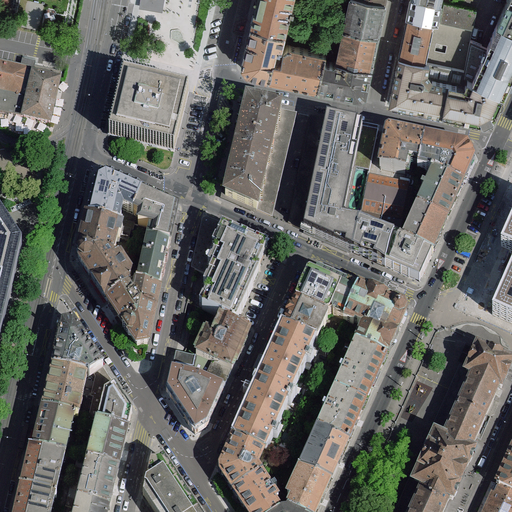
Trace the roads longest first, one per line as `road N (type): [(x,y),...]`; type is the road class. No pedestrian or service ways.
road 1 (residential): [(301,245),(214,444),(188,464)]
road 2 (residential): [(0,506),(58,275)]
road 3 (tertiary): [(426,300),(334,511)]
road 4 (residential): [(193,200),(149,408)]
road 5 (tertiary): [(498,140),(426,300)]
road 6 (residential): [(149,408),(58,275)]
road 7 (residential): [(87,153),(121,0)]
road 8 (residential): [(221,81),(374,113)]
road 9 (residential): [(426,300),(301,245)]
road 10 (residential): [(374,113),(498,140)]
road 11 (residential): [(58,275),(87,153)]
road 12 (residential): [(221,81),(193,200)]
